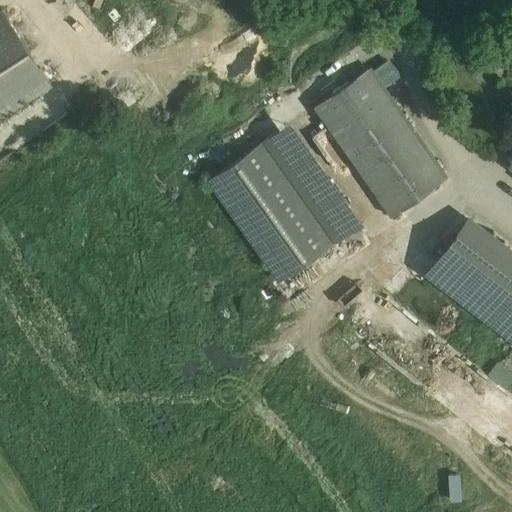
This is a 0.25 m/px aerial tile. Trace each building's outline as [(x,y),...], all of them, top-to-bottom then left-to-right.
[(2,10),(0,11),(0,115),(50,83),(2,10)] [(368,67),(313,105),(391,216),(445,178),(368,67)] [(432,128),(431,130),(432,132),(433,134),(435,135),(436,135),(438,135),(440,133),(441,132),(441,130),(441,128),(440,127),(438,125),(436,125),(434,126),(433,127),(432,128)] [(454,142),(455,140),(454,138),(453,136),(451,135),(449,135),(448,135),(446,136),(445,138),(445,140),(445,142),(446,143),(448,144),(450,145),(452,144),(453,143),(454,142)] [(262,141),(208,179),(279,278),(333,241),(262,141)] [(511,163),(493,189),(496,191),(511,203),(511,163)] [(511,244),(470,212),(424,272),(511,339),(511,244)] [(510,386),(511,382),(511,368),(499,360),(490,373),(510,386)]
